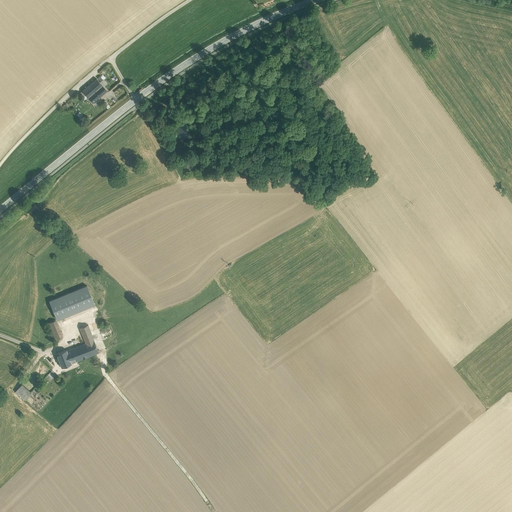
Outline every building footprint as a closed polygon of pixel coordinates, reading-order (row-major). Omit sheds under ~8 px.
[(97,79),(82,91),(93,103),(107,91),(97,79)] [(78,296),(48,308),(53,321),(56,320),(61,318),(64,316),(66,320),(73,318),(71,313),(83,308),(78,296)] [(83,308),(71,313),(73,318),(85,312),(83,308)] [(88,325),(80,328),(86,343),(94,340),(88,325)] [(60,331),(53,334),(56,340),(62,337),(60,331)] [(86,343),(67,350),(71,363),(99,353),(94,340),(86,343)] [(66,350),(56,354),(62,367),(72,363),(71,363),(67,350),(66,350)] [(31,392),(22,384),(15,392),(24,400),(31,392)]
